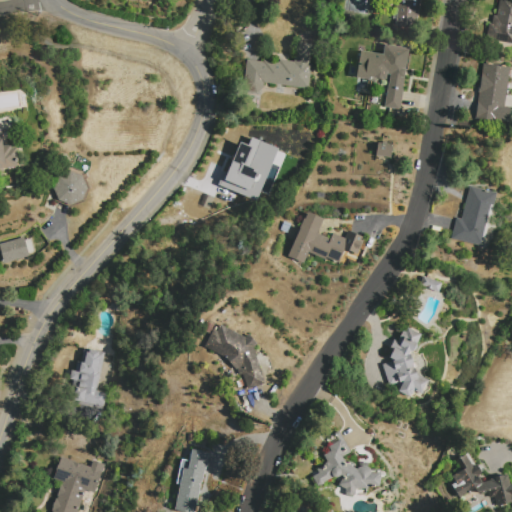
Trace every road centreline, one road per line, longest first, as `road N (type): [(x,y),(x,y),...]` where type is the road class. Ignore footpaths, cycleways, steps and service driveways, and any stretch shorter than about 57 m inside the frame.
road 1 (residential): [(0,439),(48,312),(181,163),(205,103),(191,47),(55,0)]
road 2 (residential): [(249,511),(286,414),(418,222),(461,0)]
